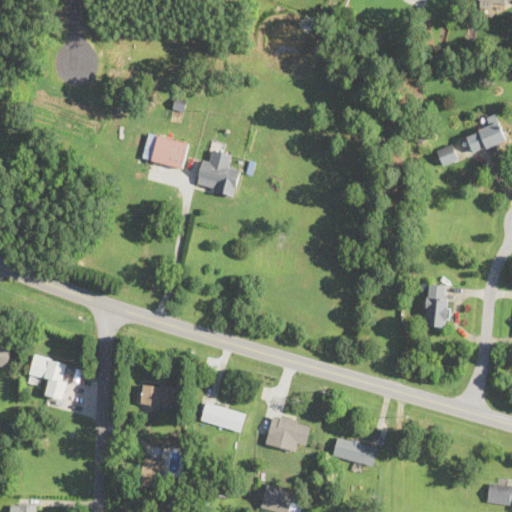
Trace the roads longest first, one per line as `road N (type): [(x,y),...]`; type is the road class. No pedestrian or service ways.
road 1 (secondary): [(0,265),(511,423)]
road 2 (residential): [(98,511),(107,303)]
road 3 (residential): [(470,411),(496,264),(511,238)]
